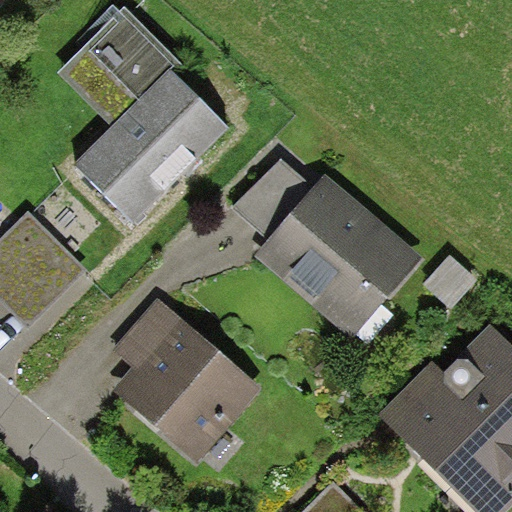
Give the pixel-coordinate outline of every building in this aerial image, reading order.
[(180,63),(125,8),(59,73),(114,128),(75,166),(133,226),(230,131),(171,72),(180,63)] [(315,189),(281,159),(235,210),(269,240),(315,189)] [(423,260),(325,176),(315,189),(269,240),(256,257),(354,340),(423,260)] [(0,234),(12,222),(0,209),(0,234)] [(88,272),(29,213),(0,241),(0,300),(29,330),(88,272)] [(263,390),(160,301),(114,353),(133,369),(112,393),(197,466),(263,390)] [(511,349),(492,329),(445,376),(434,364),(380,417),(474,511),(506,511),(511,506),(511,349)] [(362,511),(336,484),(306,511),(362,511)]
